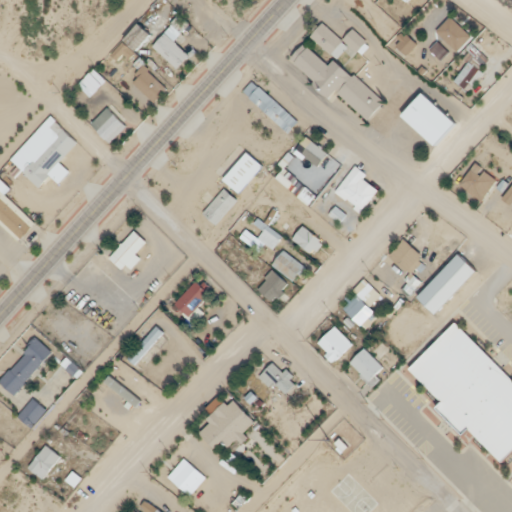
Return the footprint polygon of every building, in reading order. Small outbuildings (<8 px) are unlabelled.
[(473,35),(453,15),(439,29),(458,50),(473,35)] [(353,28),(342,40),(324,22),(311,36),(331,54),(345,39),(358,51),(367,41),(353,28)] [(287,65),(291,69),(289,70),(308,88),(306,90),(323,105),(328,99),(361,128),(378,110),(331,67),(325,73),(304,53),(302,56),(299,52),(287,65)] [(155,102),(169,89),(146,66),(132,79),(155,102)] [(249,94),(285,133),(297,123),(260,84),(249,94)] [(418,98),(396,121),(430,151),(451,128),(418,98)] [(93,122),(112,142),(129,125),(109,105),(93,122)] [(79,141),(56,120),(49,129),(54,134),(33,158),(23,150),(14,160),(42,184),(52,172),(61,180),(71,168),(62,160),(79,141)] [(319,163),(328,150),(313,140),(304,153),(319,163)] [(240,193),(264,164),(247,150),(224,179),(240,193)] [(337,189),(362,207),(380,182),(355,164),(337,189)] [(483,171),(474,165),(462,182),(485,196),(498,176),(486,168),(483,171)] [(203,212),(217,225),(239,200),(225,188),(203,212)] [(293,239),(313,254),(325,238),(305,223),(293,239)] [(412,268),(426,252),(407,235),(392,251),(412,268)] [(273,264),(294,280),(307,263),(286,248),(273,264)] [(454,260),(413,303),(431,320),(471,276),(454,260)] [(290,282),(275,269),(258,288),(273,301),(290,282)] [(178,301),(192,315),(213,293),(199,279),(178,301)] [(386,294),(374,282),(348,308),(360,320),(386,294)] [(336,359),(355,340),(337,322),(318,341),(336,359)] [(129,356),(135,363),(165,332),(159,325),(129,356)] [(511,389),(451,328),(403,376),(435,408),(432,411),(460,439),(463,436),(497,469),(511,453),(511,389)] [(3,376),(18,390),(53,350),(38,337),(3,376)] [(263,373),(286,392),(296,380),(273,361),(263,373)] [(47,406),(35,396),(22,411),(34,421),(47,406)] [(201,426),(224,452),(258,421),(236,396),(201,426)] [(63,452),(48,441),(30,465),(45,476),(63,452)] [(192,491),(206,474),(185,457),(171,474),(192,491)]
